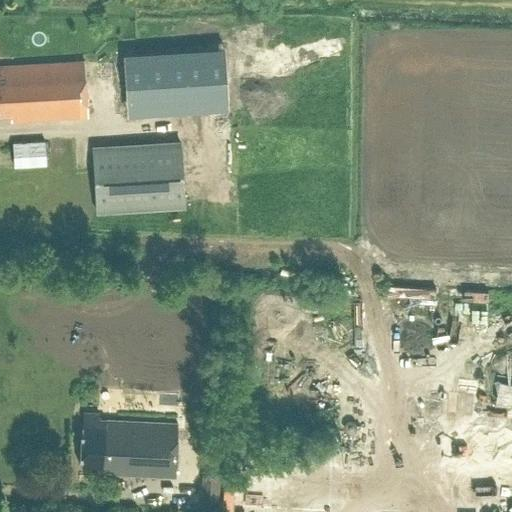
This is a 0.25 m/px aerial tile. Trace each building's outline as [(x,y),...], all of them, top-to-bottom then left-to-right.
[(180,101),(173,53),(134,58),(133,50),(108,53),(116,111),(180,101)] [(0,115),(10,115),(11,120),(88,115),(84,59),(0,64),(0,115)] [(184,203),(180,142),(92,147),(96,209),(184,203)] [(49,143),(15,144),(16,163),(50,161),(49,143)] [(439,297),(439,282),(389,280),(388,295),(439,297)] [(99,411),(83,411),(81,473),(96,474),(96,466),(102,466),(102,473),(175,476),(177,421),(99,418),(99,411)] [(202,473),(201,489),(218,490),(218,473),(202,473)] [(110,480),(109,492),(118,492),(119,480),(110,480)] [(170,506),(189,505),(188,481),(169,482),(170,506)] [(232,511),(285,511),(285,498),(233,497),(232,511)]
